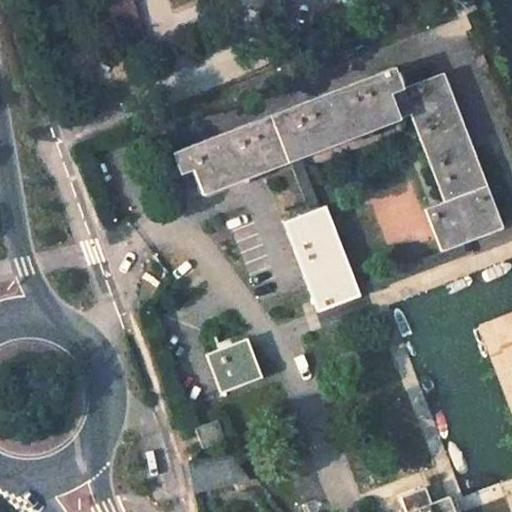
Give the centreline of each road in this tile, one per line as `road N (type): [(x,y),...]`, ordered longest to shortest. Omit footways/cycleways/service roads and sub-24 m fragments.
road 1 (primary): [(48,321),(24,265),(0,127)]
road 2 (primary): [(95,439),(101,373),(72,333),(48,321)]
road 3 (unknown): [(105,395),(156,424),(181,483)]
